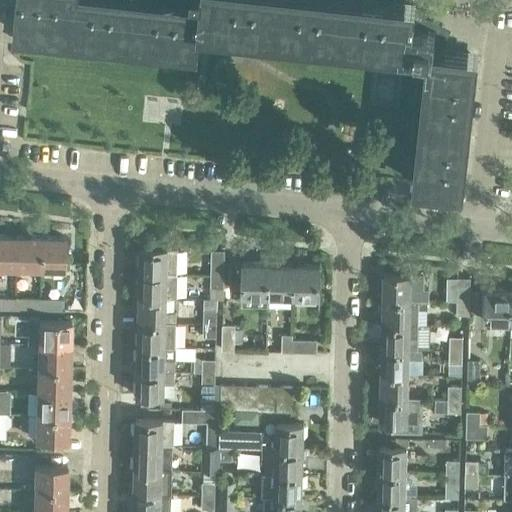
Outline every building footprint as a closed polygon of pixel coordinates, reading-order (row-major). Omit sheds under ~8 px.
[(20,0),(17,31),(198,51),(199,39),(201,27),(203,8),(200,8),(126,0),(20,0)] [(200,0),(200,8),(203,8),(201,27),(199,39),(209,40),(210,28),(430,53),(440,52),(447,35),(443,26),(423,18),(426,11),(418,8),(346,0),(200,0)] [(416,182),(459,186),(474,55),(440,52),(430,53),(416,182)] [(386,165),(388,150),(375,148),(373,163),(386,165)] [(0,266),(15,267),(16,235),(0,234),(0,266)] [(39,267),(40,235),(16,235),(15,267),(39,267)] [(40,235),(39,267),(64,268),(65,236),(40,235)] [(140,247),(140,272),(177,274),(178,248),(140,247)] [(211,276),(224,277),(225,250),(212,250),(211,276)] [(269,296),(269,264),(243,264),(243,296),(269,296)] [(294,296),(294,264),(269,264),(269,296),(294,296)] [(294,264),(294,296),(320,296),(320,264),(294,264)] [(177,274),(140,272),(139,297),(167,298),(167,297),(177,297),(177,274)] [(383,299),(411,300),(411,274),(384,274),(383,299)] [(224,277),(211,276),(211,287),(224,287),(224,277)] [(457,301),(470,302),(470,279),(457,279),(457,301)] [(511,322),(511,290),(487,290),(487,322),(511,322)] [(0,308),(14,309),(15,298),(0,297),(0,308)] [(138,321),(176,322),(176,312),(166,312),(167,298),(139,297),(138,321)] [(15,298),(14,309),(38,309),(39,298),(15,298)] [(63,299),(39,298),(38,309),(63,310),(63,299)] [(427,300),(411,300),(383,299),(382,324),(410,324),(418,325),(418,308),(427,308),(427,300)] [(470,302),(457,301),(457,315),(470,315),(470,302)] [(204,310),(203,323),(216,324),(216,310),(204,310)] [(27,343),(38,343),(70,344),(71,320),(39,319),(39,315),(28,315),(27,343)] [(138,346),(165,347),(175,347),(176,322),(138,321),(138,346)] [(216,324),(203,323),(203,336),(216,336),(216,324)] [(223,324),(222,349),(235,349),(235,324),(223,324)] [(382,348),(409,348),(417,349),(418,325),(410,324),(382,324),(382,348)] [(293,351),(293,338),(292,338),(293,334),(282,333),(282,351),(293,351)] [(449,349),(462,350),(463,336),(450,336),(449,349)] [(293,338),(293,351),(317,351),(317,339),(293,338)] [(70,344),(38,343),(38,367),(70,367),(70,344)] [(165,347),(138,346),(137,370),(175,371),(175,358),(165,358),(165,347)] [(381,372),(409,373),(409,348),(382,348),(381,372)] [(462,363),(462,350),(449,349),(449,363),(462,363)] [(202,371),(215,372),(216,359),(203,358),(202,371)] [(481,359),(468,358),(468,384),(480,384),(481,359)] [(70,367),(38,367),(37,390),(69,391),(70,367)] [(174,383),(175,371),(137,370),(136,395),(164,396),(164,383),(174,383)] [(215,372),(202,371),(202,385),(215,385),(215,372)] [(381,397),(408,397),(409,373),(381,372),(381,397)] [(220,409),(232,409),(233,384),(221,384),(220,409)] [(244,410),(245,384),(233,384),(232,409),(244,410)] [(256,410),(257,385),(245,384),(244,410),(256,410)] [(268,410),(269,385),(257,385),(256,410),(268,410)] [(281,410),(281,385),(269,385),(268,410),(281,410)] [(281,385),(281,410),(293,411),(294,385),(281,385)] [(448,399),(461,400),(462,386),(448,385),(448,399)] [(69,391),(37,390),(36,414),(68,415),(69,391)] [(423,398),(408,397),(408,398),(381,398),(380,422),(392,422),(392,431),(422,432),(423,398)] [(461,412),(461,400),(448,399),(447,412),(461,412)] [(206,446),(219,447),(220,447),(220,422),(220,410),(182,409),(182,421),(207,422),(206,446)] [(466,410),(466,425),(479,425),(479,411),(466,410)] [(68,415),(36,414),(36,439),(68,440),(68,415)] [(136,419),(135,445),(173,445),(174,420),(136,419)] [(220,447),(232,447),(262,447),(303,448),(304,423),(276,423),(276,435),(263,434),(264,430),(220,429),(220,447)] [(479,425),(466,425),(466,437),(487,438),(487,426),(479,425)] [(135,469),(172,470),(173,445),(135,445),(135,469)] [(379,471),(406,472),(407,447),(380,446),(379,471)] [(231,460),(232,447),(220,447),(219,459),(231,460)] [(265,457),(264,472),(275,473),(303,473),(303,448),(262,447),(261,457),(265,457)] [(198,470),(215,471),(216,459),(198,458),(198,470)] [(446,459),(446,473),(459,473),(460,459),(446,459)] [(465,459),(465,474),(478,474),(478,460),(465,459)] [(34,488),(66,489),(67,465),(35,464),(34,488)] [(134,493),(172,494),(172,470),(135,469),(134,493)] [(275,473),(264,472),(262,471),(262,496),(265,496),(274,496),(302,497),(303,473),(275,473)] [(406,472),(379,471),(378,495),(406,496),(406,472)] [(459,473),(446,473),(445,486),(459,486),(459,473)] [(478,474),(465,474),(465,486),(478,487),(478,474)] [(202,495),(215,495),(215,482),(202,481),(202,495)] [(221,482),(221,495),(234,495),(234,482),(221,482)] [(65,511),(66,489),(34,488),(33,511),(65,511)] [(133,511),(171,511),(172,494),(134,493),(133,511)] [(215,508),(215,495),(202,495),(201,508),(215,508)] [(234,495),(221,495),(220,508),(233,509),(234,495)] [(377,511),(417,511),(419,497),(406,496),(378,495),(377,511)] [(274,496),(265,496),(264,511),(301,511),(302,497),(274,496)]
